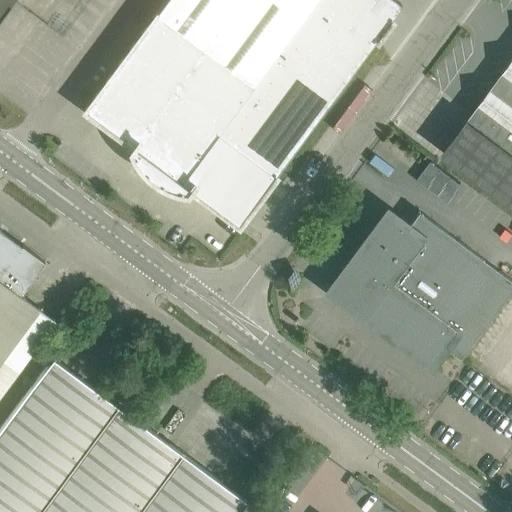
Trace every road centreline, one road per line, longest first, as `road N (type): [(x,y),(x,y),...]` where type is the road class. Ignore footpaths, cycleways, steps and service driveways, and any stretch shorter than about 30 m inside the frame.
road 1 (unclassified): [(224,319),(460,0)]
road 2 (unclassified): [(313,426),(103,277)]
road 3 (primary): [(483,511),(333,399)]
road 4 (primary): [(126,246),(0,152)]
road 5 (primary): [(333,399),(224,319)]
road 6 (unclassified): [(103,277),(0,205)]
road 7 (primary): [(224,319),(126,246)]
